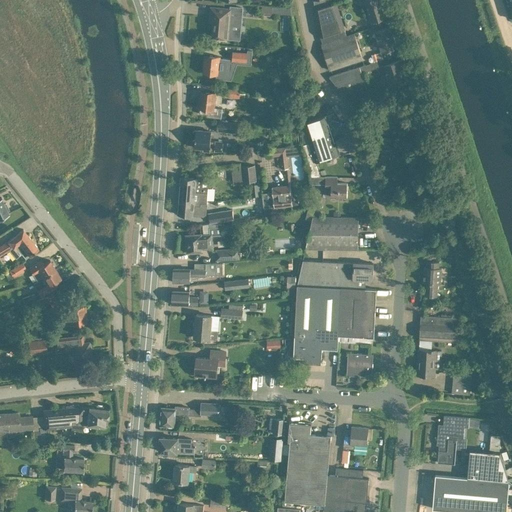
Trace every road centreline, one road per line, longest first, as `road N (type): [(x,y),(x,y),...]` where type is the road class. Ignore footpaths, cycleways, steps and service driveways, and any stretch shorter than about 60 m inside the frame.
road 1 (unclassified): [(396,396),(392,233),(347,119),(320,76),(300,0)]
road 2 (secondary): [(142,385),(161,143),(145,15)]
road 3 (unclassified): [(118,381),(117,308),(0,167)]
road 4 (residential): [(407,0),(463,174)]
road 5 (unclassified): [(463,174),(511,320)]
road 6 (unclassified): [(396,396),(254,397)]
road 7 (secondary): [(130,511),(142,385)]
